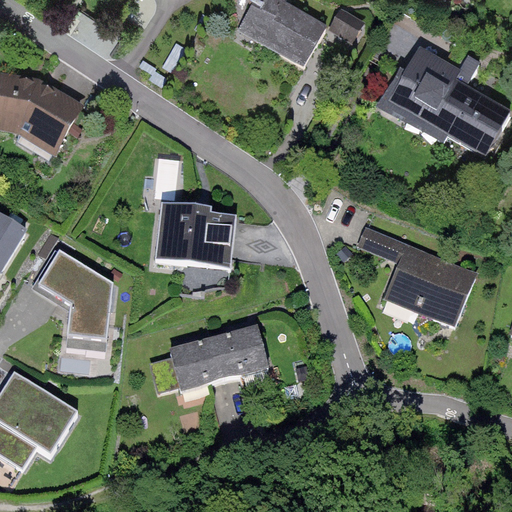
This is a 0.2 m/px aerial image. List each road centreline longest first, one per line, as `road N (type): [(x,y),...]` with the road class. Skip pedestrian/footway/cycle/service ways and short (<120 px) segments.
road 1 (residential): [(0,14),(261,183),(299,223),(361,405)]
road 2 (residential): [(128,484),(361,405)]
road 3 (residential): [(361,405),(410,402),(511,428)]
